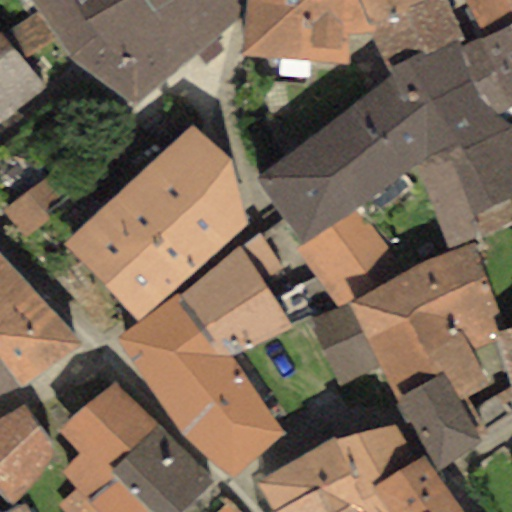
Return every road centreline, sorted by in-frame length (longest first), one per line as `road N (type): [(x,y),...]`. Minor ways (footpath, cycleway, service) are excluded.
road 1 (residential): [(95,354),(265,220),(246,183),(227,105),(242,0)]
road 2 (residential): [(235,489),(209,475),(95,354)]
road 3 (residential): [(235,489),(292,449),(384,409)]
road 4 (residential): [(95,354),(0,239)]
road 5 (residential): [(469,511),(384,409)]
